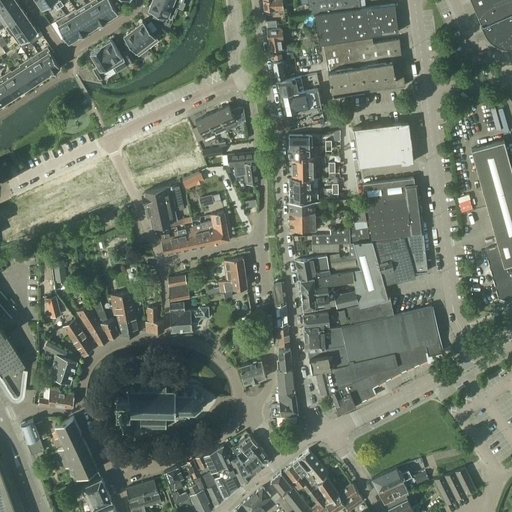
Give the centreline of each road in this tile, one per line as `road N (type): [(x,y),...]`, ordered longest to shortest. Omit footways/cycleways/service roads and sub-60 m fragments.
road 1 (residential): [(322,429),(301,388),(280,166),(253,0)]
road 2 (residential): [(109,464),(79,404),(92,358),(111,344),(167,338),(205,348),(228,367),(248,414)]
road 3 (unclassified): [(477,346),(457,325),(451,302),(425,94)]
road 4 (residential): [(260,240),(270,375),(248,414)]
road 5 (unclassified): [(322,429),(446,372),(477,346)]
road 6 (residential): [(245,77),(260,154),(260,240)]
road 7 (residential): [(27,0),(65,54),(128,16),(139,0)]
road 8 (residential): [(248,414),(168,462),(109,464)]
road 9 (residential): [(107,138),(245,77)]
road 10 (residential): [(162,262),(107,138)]
